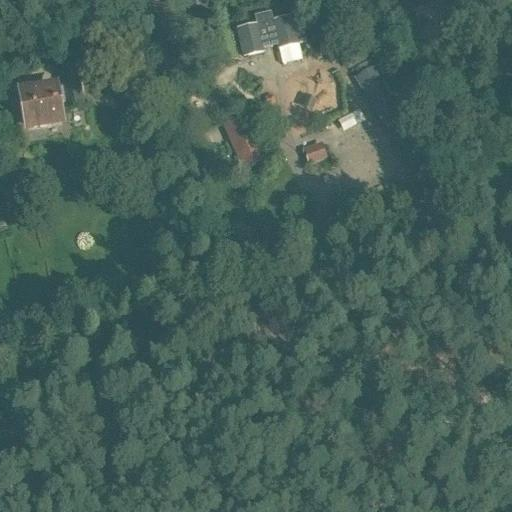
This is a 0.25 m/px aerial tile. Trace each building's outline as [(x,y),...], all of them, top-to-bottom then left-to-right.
[(256,27),(238,31),(244,59),(264,54),(263,50),(278,47),(279,51),(306,45),(300,17),(272,24),(270,15),(253,18),(256,27)] [(397,153),(421,139),(404,109),(408,107),(383,64),(355,80),(397,153)] [(84,110),(77,70),(59,73),(62,89),(24,96),(30,127),(60,122),(57,107),(65,105),(66,113),(84,110)] [(243,171),(264,162),(246,121),(225,130),(243,171)] [(341,148),(362,191),(395,175),(374,132),(341,148)] [(310,165),(325,159),(321,148),(306,154),(310,165)] [(18,186),(3,191),(11,216),(26,211),(18,186)]
